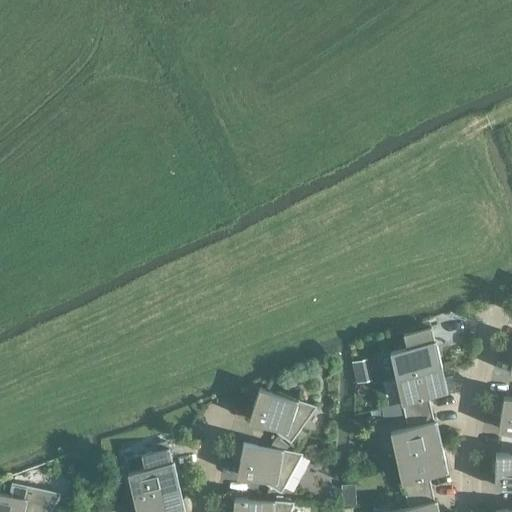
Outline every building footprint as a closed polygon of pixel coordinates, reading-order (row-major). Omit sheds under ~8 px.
[(395,376),(439,366),(430,327),(403,333),(406,347),(390,351),(395,376)] [(358,379),(371,377),(368,358),(355,360),(358,379)] [(439,366),(395,376),(404,414),(431,408),(428,395),(445,392),(439,366)] [(316,406),(272,391),(272,392),(259,387),(252,408),(255,409),(251,420),(281,430),(278,434),(290,442),(316,406)] [(511,397),(503,396),(499,417),(502,418),(500,429),(511,431),(511,397)] [(431,408),(404,414),(407,427),(390,431),(396,456),(440,446),(431,408)] [(276,437),(269,446),(285,449),(288,446),(276,437)] [(167,449),(165,441),(156,444),(157,451),(167,449)] [(302,453),(285,449),(269,446),(257,444),(243,442),(239,463),(242,464),(239,475),(270,481),(268,485),(281,492),(302,453)] [(440,446),(396,456),(404,494),(431,488),(429,475),(445,472),(440,446)] [(133,497),(177,487),(168,448),(167,449),(157,451),(141,454),(144,468),(128,472),(133,497)] [(511,452),(509,453),(495,453),(494,474),(497,475),(497,486),(511,487),(511,452)] [(48,511),(60,492),(11,481),(9,494),(1,492),(0,492),(0,511),(48,511)] [(182,511),(177,487),(133,497),(136,511),(182,511)] [(436,511),(431,488),(404,494),(407,507),(391,510),(390,511),(436,511)] [(289,511),(294,502),(294,501),(248,498),(248,499),(233,498),(232,511),(289,511)]
